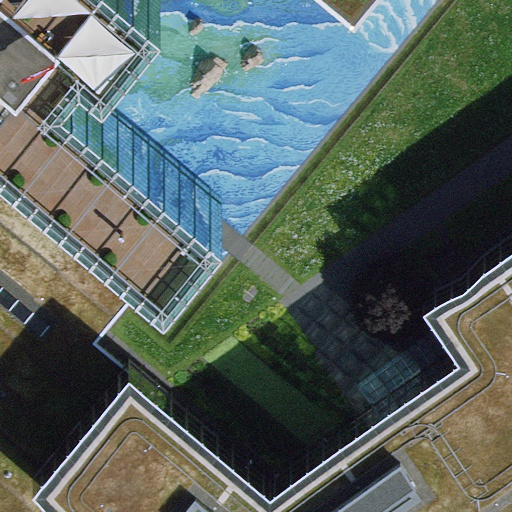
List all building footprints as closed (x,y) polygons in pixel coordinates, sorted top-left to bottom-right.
[(0,0),(0,11),(65,65),(82,44),(29,0),(0,0)] [(29,0),(82,44),(105,62),(156,0),(29,0)] [(323,0),(357,27),(379,0),(323,0)] [(0,132),(166,269),(224,199),(65,65),(0,11),(0,132)] [(0,511),(1,511),(81,511),(34,473),(126,362),(97,339),(136,293),(0,179),(0,511)] [(126,362),(34,473),(81,511),(511,511),(511,230),(427,290),(460,341),(273,474),(131,357),(126,362)]
